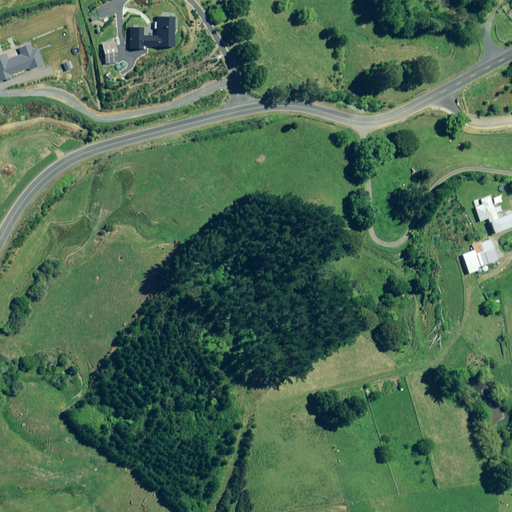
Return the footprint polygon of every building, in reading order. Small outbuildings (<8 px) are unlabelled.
[(171,47),(173,17),(156,17),(155,36),(142,35),(142,28),(128,27),(127,50),(141,51),(141,46),(171,47)] [(117,62),(114,42),(101,43),(104,64),(117,62)] [(487,218),(494,234),(507,228),(511,226),(511,213),(511,214),(509,211),(505,212),(498,215),(495,207),(493,208),(488,197),(479,200),(481,205),(473,208),(479,222),(487,218)] [(497,261),(490,241),(479,244),(479,243),(471,246),(473,252),(460,256),(467,275),(477,271),(476,269),(497,261)] [(480,268),(479,269),(478,269),(478,270),(477,271),(477,272),(478,272),(478,273),(479,274),(480,274),(481,274),(482,274),(482,273),(483,273),(483,272),(483,271),(484,272),(485,272),(486,272),(487,272),(487,271),(488,271),(488,270),(488,269),(488,268),(488,267),(487,266),(486,266),(485,266),(484,266),(483,266),(483,267),(482,267),(482,268),(482,269),(481,268),(480,268)]
